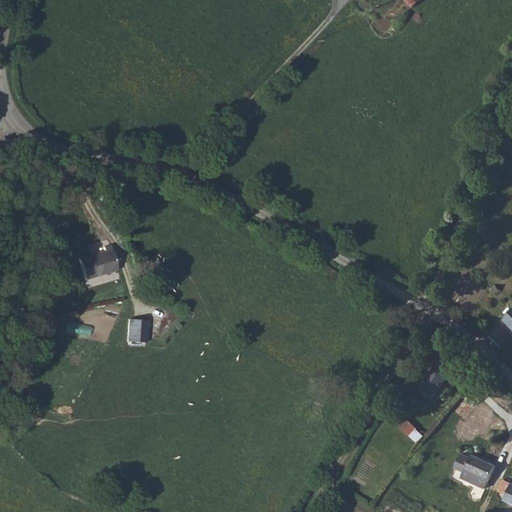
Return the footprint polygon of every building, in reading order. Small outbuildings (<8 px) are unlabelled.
[(406,0),(405,1),(413,9),(421,0),(406,0)] [(88,287),(119,275),(110,250),(103,253),(104,256),(81,265),(88,287)] [(54,317),(60,304),(49,300),(44,313),(54,317)] [(511,311),(503,320),(511,328),(511,311)] [(150,338),(151,323),(133,322),(131,343),(149,345),(150,338)] [(461,360),(449,351),(421,386),(432,395),(461,360)] [(411,365),(407,363),(402,372),(406,374),(411,365)] [(403,400),(408,391),(403,389),(398,397),(403,400)] [(413,432),(419,425),(406,413),(399,421),(413,432)] [(471,455),(466,453),(463,453),(457,468),(459,468),(465,471),(463,476),(487,486),(497,463),(473,453),(471,455)] [(506,495),(511,482),(503,479),(497,490),(506,495)]
